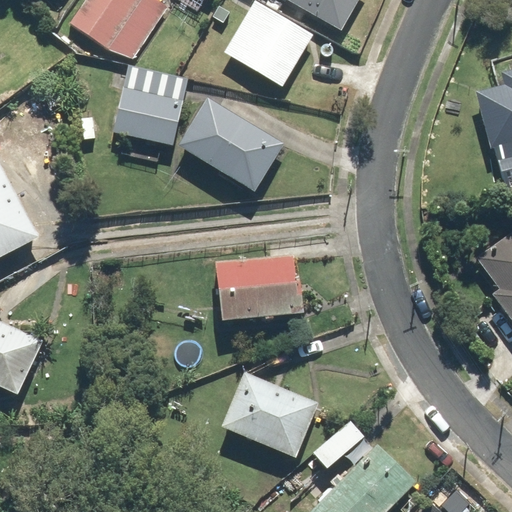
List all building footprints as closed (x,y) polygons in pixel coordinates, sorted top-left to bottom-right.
[(151,0),(82,0),(68,21),(131,64),(167,10),(151,0)] [(279,0),(340,34),(359,0),(279,0)] [(312,39),(255,3),(221,55),(278,92),(312,39)] [(188,82),(127,67),(110,135),(171,150),(188,82)] [(511,69),(501,73),(505,86),(471,96),(488,152),(497,149),(501,164),(496,165),(499,176),(507,174),(511,190),(511,69)] [(47,98),(27,105),(22,140),(58,127),(47,98)] [(281,149),(204,103),(176,149),(252,196),(281,149)] [(0,262),(38,242),(0,171),(0,262)] [(511,231),(473,260),(497,293),(489,299),(511,329),(511,231)] [(295,258),(210,265),(215,327),(300,320),(295,258)] [(39,343),(0,324),(0,394),(12,400),(39,343)] [(317,407),(242,374),(217,430),(293,463),(317,407)] [(388,511),(413,485),(372,447),(312,511),(388,511)]
